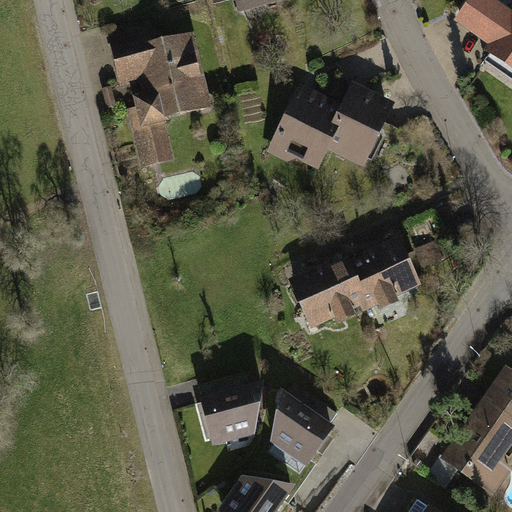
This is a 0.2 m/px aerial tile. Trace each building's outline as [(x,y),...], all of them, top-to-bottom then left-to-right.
[(511,12),(495,0),(472,0),(456,24),(494,49),(490,56),(511,71),(511,12)] [(149,25),(106,36),(120,87),(139,82),(142,90),(131,93),(135,106),(125,108),(141,168),(175,160),(165,121),(171,120),(170,115),(212,104),(192,27),(152,37),(149,25)] [(320,93),(300,82),(266,149),(288,160),(295,158),(315,169),(326,150),(361,168),(392,106),(373,97),(349,86),(339,103),(320,93)] [(301,271),(288,278),(310,326),(333,315),(336,320),(355,311),(353,307),(359,305),(362,312),(376,305),(378,309),(399,299),(398,295),(420,285),(397,235),(386,240),(347,258),(346,256),(326,265),(325,261),(301,271)] [(511,369),(504,363),(481,396),(470,412),(438,457),(494,496),(511,470),(511,469),(499,460),(511,442),(511,369)] [(202,396),(198,397),(202,408),(211,444),(252,433),(262,379),(250,382),(247,371),(199,384),(202,396)] [(288,392),(280,386),(269,440),(305,465),(320,443),(333,425),(329,422),(336,413),(294,383),(288,392)] [(294,483),(240,474),(215,511),(273,511),(275,510),(294,483)] [(442,511),(429,503),(422,511),(442,511)]
